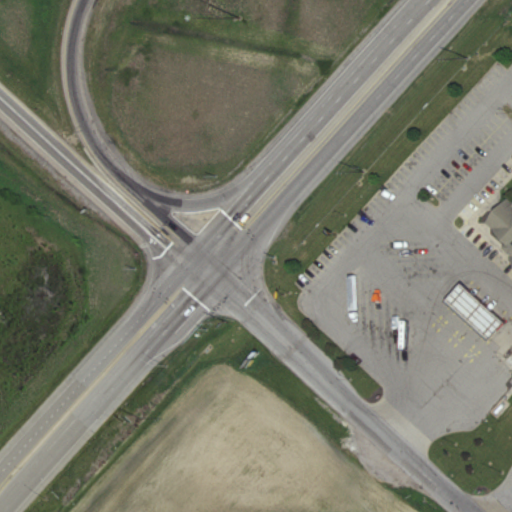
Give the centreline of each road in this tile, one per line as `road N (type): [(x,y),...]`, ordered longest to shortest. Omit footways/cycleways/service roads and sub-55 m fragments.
road 1 (primary): [(206,293),(469,0)]
road 2 (primary): [(436,0),(291,165),(181,270)]
road 3 (motorway): [(201,250),(135,197),(84,133),(70,63),(84,0)]
road 4 (primary): [(7,511),(206,293)]
road 5 (primary): [(181,270),(0,480)]
road 6 (motorway): [(0,90),(181,270)]
road 7 (motorway): [(291,165),(200,203),(135,197)]
